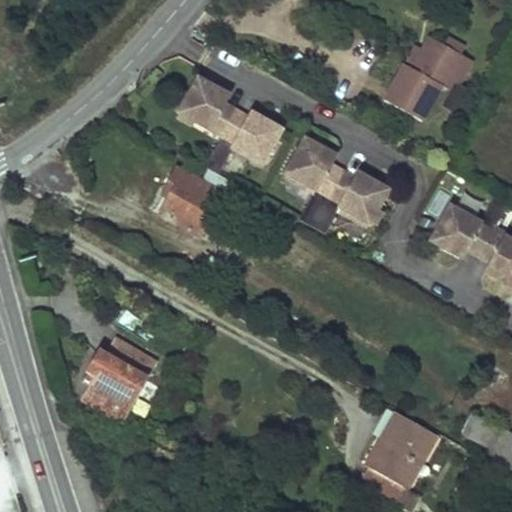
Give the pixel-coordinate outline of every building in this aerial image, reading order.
[(336,0),(375,16),(381,0),(336,0)] [(445,42),(432,35),(426,47),(418,60),(423,62),(419,70),(407,63),(387,97),(424,119),(444,85),(448,87),(454,77),(466,55),(462,52),(445,42)] [(466,45),(449,35),(445,42),(462,52),(466,45)] [(426,47),(419,43),(407,63),(419,70),(423,62),(418,60),(426,47)] [(474,59),(466,55),(454,77),(461,81),(474,59)] [(228,96),(198,79),(178,114),(221,137),(204,168),(207,169),(218,175),(232,149),(262,165),(281,130),(251,113),(246,122),(235,116),(237,112),(224,104),(228,96)] [(335,156),(305,139),(285,175),(315,190),(298,221),(325,235),(339,209),(368,226),(388,191),(357,174),(353,183),(341,176),(343,172),(330,165),(335,156)] [(218,175),(207,169),(200,181),(178,169),(166,188),(172,191),(160,215),(200,236),(203,231),(212,236),(220,220),(211,215),(222,194),(228,197),(234,185),(218,175)] [(511,226),(511,204),(495,195),(479,223),(450,207),(430,242),(461,259),(465,250),(490,264),(485,272),(511,287),(511,241),(506,238),(511,226)] [(124,313),(118,326),(147,339),(153,327),(124,313)] [(95,376),(83,400),(119,420),(153,361),(116,339),(107,356),(100,351),(91,360),(88,372),(95,376)] [(390,442),(405,417),(397,412),(382,438),(390,442)] [(487,463),(511,477),(511,432),(474,414),(466,435),(493,451),(487,463)] [(382,438),(365,465),(369,467),(401,486),(405,488),(437,435),(405,417),(390,442),(382,438)] [(401,486),(369,467),(362,481),(393,499),(401,486)]
